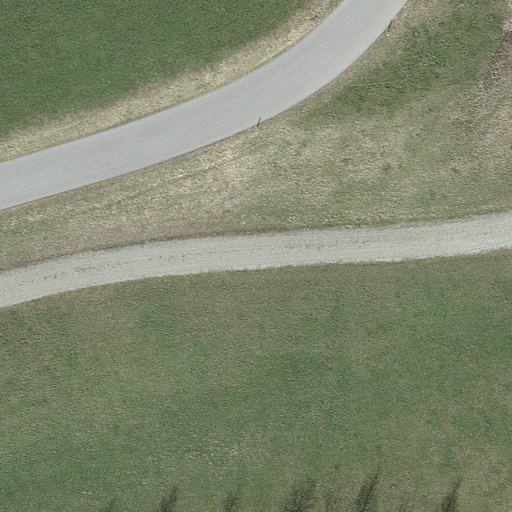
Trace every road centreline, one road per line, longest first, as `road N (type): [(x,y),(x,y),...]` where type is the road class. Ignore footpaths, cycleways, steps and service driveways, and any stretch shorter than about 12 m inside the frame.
road 1 (track): [(0,282),(225,248),(511,225)]
road 2 (tertiary): [(377,0),(339,50),(206,119),(0,181)]
